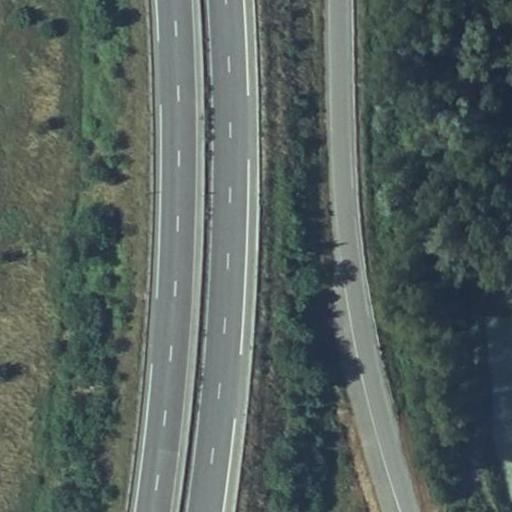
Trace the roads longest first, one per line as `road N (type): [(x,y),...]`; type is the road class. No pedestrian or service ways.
road 1 (trunk): [(400,511),(345,287),(337,0)]
road 2 (trunk): [(174,0),(173,335),(152,511)]
road 3 (trunk): [(203,511),(228,256),(225,0)]
